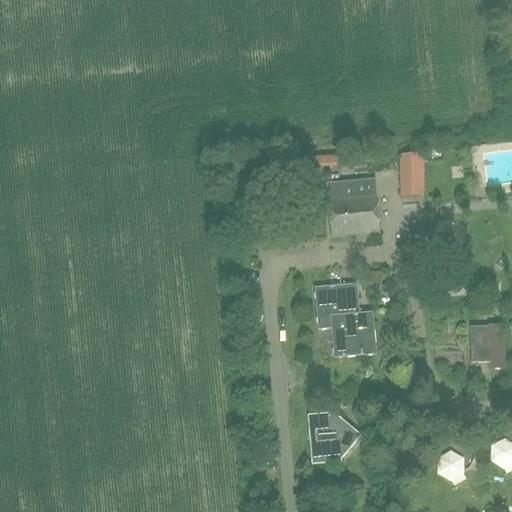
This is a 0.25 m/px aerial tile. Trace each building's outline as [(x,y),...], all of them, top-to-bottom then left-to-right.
[(400,198),(423,197),(422,156),(399,156),(400,198)] [(347,170),(347,162),(312,162),(312,170),(347,170)] [(474,186),(471,168),(461,170),(464,187),(474,186)] [(370,194),(369,180),(326,184),(332,238),(379,233),(375,193),(370,194)] [(358,313),(356,284),(313,288),(317,330),(330,329),(332,358),(375,355),(372,312),(358,313)] [(508,303),(507,291),(458,293),(458,304),(508,303)] [(471,364),(490,363),(489,327),(469,328),(471,364)] [(311,464),(341,462),(341,459),(360,435),(337,415),(337,412),(307,415),(311,464)] [(497,474),(511,474),(511,447),(498,447),(497,474)] [(463,491),(477,467),(453,453),(439,478),(463,491)]
